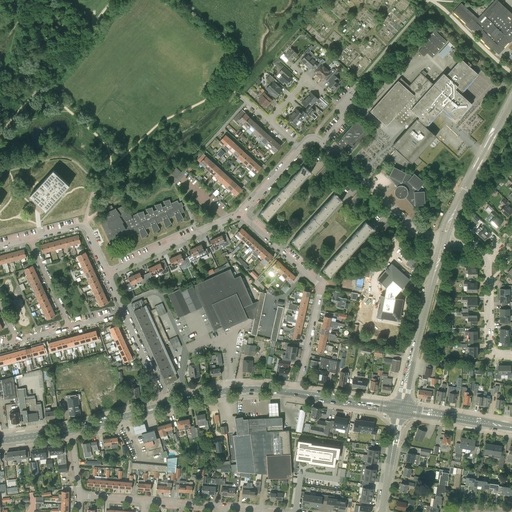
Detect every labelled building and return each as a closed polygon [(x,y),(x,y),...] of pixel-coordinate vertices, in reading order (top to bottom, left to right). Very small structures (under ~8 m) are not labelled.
[(511,17),(511,16),(511,13),(496,0),(494,0),(478,19),(461,3),(453,12),(466,24),(465,25),(471,31),(472,30),(479,36),(478,37),(485,43),(484,44),(491,50),(492,49),(496,52),(498,55),(504,49),(503,48),(509,42),(510,43),(511,40),(511,17)] [(434,30),(420,46),(421,48),(418,52),(424,56),(425,55),(427,53),(432,58),(447,41),(434,30)] [(438,54),(443,59),(443,58),(447,53),(451,49),(450,48),(452,45),(449,42),(447,45),(438,54)] [(305,56),(301,61),(305,65),(312,58),(308,54),(311,50),(309,48),(303,54),(305,56)] [(449,54),(453,59),(459,52),(455,48),(453,50),(449,54)] [(283,54),(280,57),(285,62),(287,59),(290,62),(294,57),(297,54),(291,49),(285,55),(283,54)] [(316,66),(321,61),(323,59),(321,57),(318,59),(314,55),(312,58),(305,65),(309,69),(314,64),(316,66)] [(393,118),(403,127),(415,114),(427,125),(439,112),(442,108),(455,119),(457,117),(459,118),(462,115),(461,115),(471,104),(460,94),(478,74),(461,59),(447,74),(446,76),(443,73),(433,84),(421,73),(409,86),(400,78),(373,108),(370,111),(384,124),(386,126),(393,118)] [(280,71),(283,67),(275,60),(272,64),(280,71)] [(322,64),(314,73),(318,77),(326,68),(322,64)] [(287,84),(292,79),(289,76),(291,74),(284,67),(279,73),(282,75),(278,79),(282,83),(284,81),(287,84)] [(323,81),(331,73),(326,68),(318,77),(323,81)] [(271,84),(266,89),(269,91),(268,92),(268,93),(270,96),(271,95),(272,94),(275,97),(281,90),(278,88),(279,87),(276,84),(275,85),(273,82),(275,80),(269,75),(266,79),(271,84)] [(336,82),(338,79),(334,75),(329,80),(332,82),(330,84),(328,86),(334,92),(340,86),(336,82)] [(309,96),(308,96),(306,98),(313,105),(316,101),(318,104),(321,101),(310,92),(308,95),(309,96)] [(268,103),(269,104),(272,101),(264,93),(260,98),(261,99),(258,102),(264,107),(268,103)] [(312,113),(314,111),(313,110),(311,107),(313,105),(306,98),(304,101),(304,100),(301,103),(308,109),(305,111),(309,115),(308,116),(309,117),(308,118),(309,118),(311,118),(310,117),(311,116),(314,119),(317,117),(312,113)] [(302,121),(304,119),(307,115),(303,111),(301,113),(296,108),(293,111),(294,112),(292,114),(299,120),(301,122),(302,121)] [(243,124),(250,118),(245,114),(242,117),(239,114),(233,120),(238,125),(241,122),(243,124)] [(295,124),(299,120),(292,114),(291,116),(290,115),(288,118),(293,122),(291,124),(295,129),(297,126),(295,124)] [(426,127),(427,125),(415,114),(403,127),(405,128),(406,129),(416,118),(426,127)] [(243,124),(248,128),(254,122),(250,118),(243,124)] [(406,129),(393,144),(412,162),(436,136),(426,127),(416,118),(406,129)] [(364,131),(365,130),(356,121),(341,137),(342,138),(337,144),(343,149),(349,155),(367,134),(364,131)] [(258,126),(254,122),(248,128),(252,132),(258,126)] [(235,133),(236,131),(228,124),(227,126),(235,133)] [(252,132),(257,137),(263,130),(258,126),(252,132)] [(267,134),(263,130),(257,137),(261,141),(267,134)] [(261,141),(266,145),(272,138),(267,134),(261,141)] [(219,142),(224,146),(230,139),(225,135),(219,142)] [(276,142),(272,138),(266,145),(270,149),(276,142)] [(224,146),(228,150),(234,143),(230,139),(224,146)] [(281,146),(276,142),(270,149),(274,153),(281,146)] [(239,147),(234,143),(228,150),(232,154),(239,147)] [(232,154),(237,158),(243,152),(239,147),(232,154)] [(225,153),(221,149),(216,154),(221,158),(225,153)] [(247,156),(243,152),(237,158),(241,162),(247,156)] [(200,163),(204,167),(210,160),(206,156),(205,157),(202,154),(199,158),(202,160),(200,163)] [(241,162),(246,166),(252,160),(247,156),(241,162)] [(215,164),(210,160),(204,167),(209,171),(215,164)] [(256,164),(252,160),(246,166),(250,170),(256,164)] [(215,164),(209,171),(213,175),(219,169),(215,164)] [(261,168),(256,164),(250,170),(255,174),(261,168)] [(303,165),(260,213),(267,220),(311,172),(303,165)] [(176,178),(181,172),(175,167),(170,173),(172,174),(176,178)] [(414,173),(412,176),(409,175),(405,173),(400,170),(394,167),(389,176),(387,174),(394,184),(395,185),(396,186),(397,187),(395,189),(394,191),(395,195),(397,197),(399,198),(402,199),(405,197),(409,202),(415,210),(415,206),(425,205),(424,191),(420,191),(418,190),(424,182),(419,177),(414,173)] [(219,169),(213,175),(218,179),(224,173),(219,169)] [(35,189),(29,196),(45,211),(51,205),(51,204),(63,191),(69,185),(53,170),(47,176),(35,190),(35,189)] [(224,173),(218,179),(222,183),(228,177),(224,173)] [(222,183),(227,187),(233,181),(228,177),(222,183)] [(237,185),(233,181),(227,187),(231,191),(237,185)] [(236,196),(242,189),(237,185),(231,191),(236,196)] [(299,249),(342,200),(335,193),(291,242),(299,249)] [(105,210),(105,212),(104,212),(106,220),(100,222),(109,242),(111,246),(124,240),(126,239),(128,239),(130,244),(130,243),(136,240),(137,240),(133,235),(139,232),(142,239),(142,238),(148,234),(148,235),(145,230),(151,227),(154,234),(154,233),(159,229),(160,230),(160,229),(157,224),(163,221),(166,228),(166,227),(171,224),(172,224),(169,219),(175,216),(177,223),(178,223),(177,222),(183,218),(183,219),(184,219),(181,213),(184,212),(182,207),(183,207),(183,206),(182,204),(181,202),(181,203),(179,204),(177,200),(171,203),(169,199),(163,201),(166,206),(162,208),(161,203),(154,205),(157,210),(153,212),(152,207),(145,209),(149,214),(145,216),(143,211),(137,213),(137,214),(132,216),(130,212),(129,212),(125,204),(113,207),(112,205),(104,208),(105,210)] [(500,211),(507,217),(511,211),(511,208),(503,200),(501,202),(505,206),(500,211)] [(496,229),(503,221),(492,212),(490,214),(493,217),(489,222),(496,229)] [(480,219),(473,213),(470,216),(471,216),(477,222),(480,219)] [(366,222),(322,270),(330,277),(374,229),(366,222)] [(484,241),(491,234),(484,227),(482,226),(481,228),(480,227),(479,228),(478,228),(477,228),(478,229),(475,232),(484,241)] [(246,232),(242,228),(234,236),(239,240),(240,238),(246,232)] [(245,242),(250,236),(246,232),(240,238),(245,242)] [(78,235),(72,237),(74,245),(80,243),(80,241),(78,235)] [(222,235),(216,238),(219,245),(223,243),(224,246),(229,244),(227,239),(224,240),(222,235)] [(250,236),(245,242),(250,246),(255,240),(250,236)] [(65,239),(68,247),(74,245),(72,237),(65,239)] [(216,246),(219,245),(216,238),(210,240),(213,246),(210,247),(212,252),(217,250),(216,246)] [(59,240),(61,248),(68,247),(65,239),(59,240)] [(53,242),(55,250),(61,248),(59,240),(53,242)] [(250,246),(247,249),(249,251),(246,254),(249,256),(254,250),(259,244),(255,240),(250,246)] [(55,250),(53,242),(47,244),(49,252),(55,250)] [(43,253),(49,252),(47,244),(40,245),(43,253)] [(208,254),(206,249),(204,250),(201,244),(195,247),(199,254),(200,257),(208,254)] [(254,250),(258,254),(264,248),(259,244),(254,250)] [(190,250),(192,255),(187,257),(191,265),(190,262),(196,259),(195,256),(199,254),(195,247),(190,250)] [(244,252),(247,249),(245,247),(238,254),(240,256),(244,252)] [(268,252),(264,248),(258,254),(263,258),(268,252)] [(26,258),(24,250),(18,251),(20,259),(26,258)] [(11,253),(13,261),(20,259),(18,251),(11,253)] [(88,258),(87,255),(87,256),(85,252),(77,256),(80,262),(88,258)] [(268,262),(273,256),(268,252),(263,258),(260,261),(258,259),(255,262),(258,264),(260,262),(266,267),(269,264),(268,262)] [(5,255),(7,263),(13,261),(11,253),(5,255)] [(183,259),(181,254),(175,257),(178,264),(181,262),(183,265),(185,264),(186,267),(191,265),(187,257),(183,259)] [(256,257),(254,255),(248,262),(250,264),(256,257)] [(176,269),(174,265),(178,264),(175,257),(169,259),(171,264),(169,266),(171,271),(176,269)] [(245,268),(248,265),(240,257),(237,260),(245,268)] [(89,261),(88,258),(80,262),(82,267),(90,264),(91,263),(90,261),(89,261)] [(270,273),(273,275),(276,271),(282,265),(277,261),(272,267),(268,272),(270,273)] [(160,263),(154,266),(158,273),(161,271),(163,275),(168,272),(165,267),(163,268),(160,263)] [(82,267),(85,273),(93,269),(92,267),(90,264),(82,267)] [(282,265),(276,271),(279,273),(276,276),(271,282),(273,284),(281,275),(287,269),(282,265)] [(368,265),(363,271),(362,276),(369,278),(372,265),(368,265)] [(24,269),(27,275),(35,271),(36,271),(35,269),(34,269),(33,266),(24,269)] [(149,268),(150,272),(146,274),(149,281),(156,277),(154,274),(158,273),(154,266),(149,268)] [(477,277),(477,270),(476,266),(470,266),(470,267),(466,267),(466,273),(468,273),(468,277),(477,277)] [(85,273),(87,278),(95,275),(96,274),(95,272),(94,272),(93,269),(85,273)] [(230,269),(193,285),(203,306),(204,310),(213,330),(223,326),(223,328),(228,326),(235,323),(247,318),(242,308),(253,303),(240,275),(234,278),(230,269)] [(285,279),(291,273),(287,269),(281,275),(285,279)] [(250,272),(256,278),(258,276),(252,270),(250,272)] [(27,275),(29,281),(38,277),(38,276),(37,274),(35,271),(27,275)] [(149,281),(146,274),(141,276),(140,272),(134,275),(137,282),(140,281),(142,284),(149,281)] [(289,284),(296,277),(291,273),(285,279),(288,281),(287,282),(289,284)] [(402,309),(407,276),(389,273),(387,280),(385,280),(386,278),(381,277),(380,285),(373,284),(370,299),(377,301),(376,307),(366,306),(364,315),(360,315),(359,322),(373,324),(372,328),(377,328),(377,325),(382,326),(387,327),(387,329),(399,331),(400,323),(393,322),(395,308),(402,309)] [(87,278),(90,284),(98,280),(97,278),(95,275),(87,278)] [(134,284),(137,282),(134,275),(128,278),(130,283),(125,285),(128,291),(135,288),(134,284)] [(29,281),(32,286),(40,282),(41,282),(40,280),(39,280),(38,277),(29,281)] [(90,284),(92,290),(100,286),(101,285),(100,283),(99,284),(98,280),(90,284)] [(42,286),(40,282),(32,286),(34,292),(43,288),(42,286)] [(468,292),(477,292),(477,285),(477,282),(473,282),(464,282),(464,285),(467,285),(468,292)] [(102,289),(100,286),(92,290),(95,295),(103,291),(102,289)] [(168,294),(177,290),(177,288),(176,286),(169,289),(169,290),(166,291),(167,294),(168,294)] [(168,294),(179,317),(184,315),(197,309),(202,307),(193,286),(181,292),(179,289),(177,290),(168,294)] [(500,289),(500,296),(509,296),(509,289),(511,289),(511,286),(502,286),(502,289),(500,289)] [(34,292),(37,297),(45,294),(45,293),(46,293),(45,291),(44,291),(43,288),(34,292)] [(95,295),(97,301),(105,297),(106,297),(105,294),(105,295),(103,291),(95,295)] [(333,296),(331,302),(337,303),(336,307),(344,308),(346,299),(339,297),(340,292),(334,291),(333,296)] [(47,297),(45,294),(37,297),(39,303),(48,299),(47,297)] [(300,302),(307,304),(308,298),(294,295),(292,294),(291,297),(298,298),(298,299),(301,299),(300,302)] [(509,302),(509,296),(500,296),(500,302),(503,302),(503,306),(511,306),(511,302),(509,302)] [(107,300),(105,297),(97,301),(100,306),(108,302),(107,300)] [(467,308),(477,308),(477,298),(462,298),(462,301),(467,301),(467,308)] [(39,303),(42,308),(50,305),(51,304),(50,302),(49,302),(48,299),(39,303)] [(174,361),(166,343),(169,341),(158,315),(154,317),(146,300),(143,301),(142,299),(131,304),(162,372),(166,383),(173,380),(174,381),(178,379),(174,371),(177,369),(174,361)] [(52,308),(50,305),(42,308),(44,314),(53,310),(52,308)] [(511,309),(511,306),(503,306),(503,309),(500,309),(500,316),(509,315),(509,309),(511,309)] [(296,308),(295,311),(298,311),(298,314),(304,316),(306,310),(296,308)] [(54,314),(53,310),(44,314),(47,320),(55,316),(56,315),(55,313),(54,314)] [(467,324),(477,324),(477,314),(462,314),(462,317),(467,317),(467,324)] [(509,322),(509,315),(500,316),(500,322),(503,322),(503,326),(511,326),(511,322),(509,322)] [(337,326),(338,323),(330,321),(331,318),(324,316),(323,322),(337,326)] [(295,326),(302,328),(303,322),(293,320),(286,318),(285,321),(296,323),(295,326)] [(112,328),(109,329),(110,330),(111,332),(112,334),(119,331),(119,329),(118,328),(117,325),(115,326),(112,328)] [(511,329),(511,326),(503,326),(503,329),(500,329),(500,336),(509,336),(509,329),(511,329)] [(331,333),(328,332),(329,330),(322,328),(320,334),(335,337),(335,335),(331,334),(331,333)] [(112,334),(109,335),(110,338),(113,336),(114,340),(122,336),(119,331),(112,334)] [(477,341),(477,331),(475,331),(468,332),(465,332),(465,335),(468,335),(468,341),(477,341)] [(117,345),(124,342),(122,336),(114,340),(117,345)] [(509,342),(509,336),(500,336),(500,342),(503,342),(503,345),(501,345),(501,346),(511,346),(511,342),(509,342)] [(245,354),(255,356),(256,346),(252,345),(254,338),(248,337),(247,344),(246,344),(245,354)] [(333,346),(325,345),(326,341),(319,340),(318,346),(332,349),(333,346)] [(120,351),(127,347),(124,342),(117,345),(118,348),(120,351)] [(287,348),(286,351),(296,353),(297,347),(290,346),(291,343),(285,342),(284,347),(287,348)] [(43,345),(37,346),(39,354),(45,353),(43,346),(43,345)] [(121,354),(119,355),(119,357),(122,356),(129,353),(127,347),(120,351),(121,354)] [(477,357),(477,347),(469,347),(469,357),(477,357)] [(383,349),(375,348),(374,356),(381,357),(383,349)] [(295,359),(296,353),(286,351),(285,355),(283,355),(282,360),(288,361),(288,358),(295,359)] [(16,360),(14,353),(8,354),(10,362),(11,365),(14,364),(16,363),(17,363),(16,360)] [(126,361),(132,358),(129,353),(122,356),(125,362),(126,361)] [(337,361),(322,357),(317,382),(326,383),(328,372),(335,373),(337,361)] [(390,371),(398,372),(400,361),(392,359),(390,371)] [(255,372),(255,366),(252,366),(252,361),(243,360),(243,367),(243,371),(255,372)] [(288,366),(289,362),(279,360),(278,364),(277,364),(276,373),(279,374),(278,375),(287,376),(288,370),(287,369),(288,366)] [(194,378),(194,377),(196,377),(196,378),(198,378),(198,376),(200,376),(198,365),(188,366),(190,378),(192,377),(192,379),(194,378)] [(501,374),(504,374),(504,365),(498,365),(498,372),(495,372),(494,378),(501,378),(501,374)] [(212,376),(221,375),(220,368),(211,369),(212,376)] [(339,385),(345,386),(345,385),(346,382),(347,382),(348,373),(341,372),(339,385)] [(0,387),(2,387),(4,399),(16,398),(13,377),(0,380),(0,387)] [(371,381),(370,389),(376,390),(376,386),(377,386),(378,381),(376,381),(376,378),(372,378),(371,381)] [(381,391),(389,393),(391,379),(383,378),(381,391)] [(352,387),(359,388),(360,380),(353,379),(352,387)] [(367,381),(360,380),(359,388),(365,389),(367,381)] [(139,396),(139,392),(143,392),(139,381),(133,382),(134,384),(131,384),(132,388),(130,388),(131,393),(128,394),(129,397),(132,397),(139,396)] [(445,392),(444,392),(445,388),(446,388),(446,384),(442,384),(441,391),(438,391),(436,399),(443,400),(445,392)] [(457,398),(457,394),(456,393),(457,388),(448,386),(447,396),(449,396),(448,401),(455,402),(456,398),(457,398)] [(468,395),(468,392),(466,392),(466,389),(465,387),(462,387),(461,394),(463,395),(462,397),(464,398),(463,403),(469,404),(471,395),(468,395)] [(17,389),(21,415),(23,414),(23,422),(38,420),(43,419),(41,403),(40,403),(40,402),(36,402),(35,398),(34,395),(27,396),(27,395),(26,395),(25,388),(17,389)] [(481,406),(482,406),(484,394),(481,393),(481,396),(477,396),(475,404),(481,405),(481,406)] [(500,394),(497,393),(495,408),(496,408),(496,407),(502,408),(503,400),(499,399),(500,394)] [(486,394),(484,394),(482,406),(483,407),(484,405),(489,406),(490,398),(486,397),(486,394)] [(78,396),(67,397),(69,415),(80,414),(78,396)] [(278,417),(277,403),(268,404),(269,418),(278,417)] [(46,419),(55,418),(54,411),(50,411),(50,407),(46,408),(47,412),(45,412),(46,419)] [(20,422),(18,412),(15,413),(15,410),(11,411),(12,412),(9,413),(11,424),(19,423),(19,422),(20,422)] [(302,428),(305,410),(299,410),(295,432),(301,433),(302,428)] [(198,422),(198,426),(205,425),(205,429),(209,428),(207,420),(206,420),(205,414),(197,416),(198,422)] [(333,427),(339,428),(341,418),(335,416),(334,422),(331,422),(330,428),(333,428),(333,427)] [(233,435),(236,464),(230,465),(231,471),(237,472),(240,472),(243,472),(268,474),(268,478),(271,478),(278,478),(287,478),(288,478),(288,474),(291,474),(289,439),(289,432),(289,431),(289,430),(283,430),(282,417),(278,417),(269,418),(265,418),(265,417),(262,417),(261,418),(243,419),(242,417),(238,418),(235,418),(237,435),(233,435)] [(347,419),(341,418),(339,428),(345,429),(345,431),(348,431),(349,425),(346,425),(347,419)] [(189,419),(183,420),(185,430),(188,429),(189,433),(191,433),(192,438),(195,438),(194,428),(191,428),(190,426),(189,419)] [(367,420),(363,419),(363,421),(359,420),(359,421),(355,421),(354,431),(359,432),(360,428),(372,430),(371,434),(376,434),(376,428),(373,427),(374,422),(367,421),(367,420)] [(183,420),(177,421),(179,429),(179,431),(176,431),(178,437),(183,435),(182,431),(185,430),(183,420)] [(325,420),(325,421),(318,420),(317,420),(317,421),(316,426),(311,425),(310,430),(309,432),(323,435),(328,436),(331,421),(325,420)] [(171,423),(164,425),(167,435),(173,433),(172,429),(173,429),(171,423)] [(135,435),(146,432),(144,424),(133,427),(135,435)] [(164,425),(157,427),(159,433),(160,437),(167,435),(164,425)] [(414,439),(422,442),(426,431),(418,428),(414,439)] [(159,438),(156,438),(154,430),(146,432),(141,434),(148,456),(160,452),(162,458),(167,456),(166,451),(164,446),(165,446),(164,443),(165,443),(164,438),(160,439),(159,438)] [(447,444),(449,444),(451,435),(444,434),(443,440),(441,439),(441,443),(442,443),(441,448),(446,449),(447,444)] [(110,438),(111,445),(112,448),(118,448),(117,444),(118,443),(117,437),(110,438)] [(456,443),(454,453),(457,454),(456,455),(455,455),(454,461),(451,460),(450,467),(453,467),(454,464),(459,464),(461,454),(461,452),(462,452),(462,448),(466,449),(468,439),(461,438),(461,437),(460,444),(456,443)] [(222,443),(221,438),(214,439),(215,444),(216,451),(222,451),(222,443)] [(475,440),(468,439),(466,449),(470,450),(469,454),(472,454),(472,456),(476,457),(477,447),(474,446),(475,440)] [(298,440),(295,460),(308,461),(308,463),(312,463),(321,465),(334,467),(336,459),(337,459),(338,459),(339,456),(340,448),(311,443),(311,442),(298,440)] [(84,455),(91,454),(90,451),(91,451),(90,448),(90,443),(83,444),(82,444),(82,447),(83,447),(84,455)] [(493,445),(485,443),(483,455),(491,457),(493,445)] [(62,445),(55,446),(56,454),(59,473),(68,471),(64,449),(62,449),(62,445)] [(491,457),(499,458),(501,446),(493,445),(491,457)] [(367,455),(379,457),(379,454),(378,453),(378,450),(373,449),(373,447),(367,446),(367,449),(368,449),(367,455)] [(45,447),(38,448),(39,456),(40,456),(40,460),(47,459),(45,447)] [(421,449),(419,456),(428,457),(429,451),(421,449)] [(25,450),(19,451),(20,459),(26,458),(29,457),(28,452),(25,452),(25,450)] [(12,451),(7,452),(7,454),(4,455),(5,460),(8,460),(8,465),(14,464),(13,459),(12,451)] [(406,461),(413,462),(414,458),(418,459),(418,455),(407,453),(406,461)] [(379,457),(367,455),(366,461),(365,461),(365,464),(371,465),(371,462),(377,463),(377,460),(378,460),(379,457)] [(171,473),(175,473),(177,457),(167,458),(167,466),(167,472),(171,473)] [(217,472),(231,471),(230,464),(216,465),(217,472)] [(364,474),(376,476),(376,473),(375,473),(376,469),(370,469),(370,466),(364,465),(364,468),(365,468),(364,474)] [(404,469),(402,475),(411,477),(411,473),(410,472),(411,469),(404,467),(404,469)] [(445,485),(447,485),(449,473),(448,473),(449,471),(435,469),(435,471),(438,475),(437,479),(439,480),(439,483),(434,483),(445,485)] [(474,486),(477,486),(478,478),(479,473),(475,472),(474,478),(466,477),(465,485),(474,486)] [(376,476),(364,474),(363,480),(362,480),(362,483),(368,484),(368,481),(374,482),(374,479),(375,479),(376,476)] [(113,481),(112,488),(119,488),(119,481),(119,478),(121,478),(122,475),(118,475),(118,478),(117,478),(116,481),(113,481)] [(209,486),(208,494),(215,494),(216,484),(219,485),(219,478),(216,478),(213,479),(209,478),(209,483),(209,486)] [(222,485),(221,495),(228,495),(229,484),(225,484),(225,481),(222,481),(222,479),(219,478),(219,485),(222,485)] [(228,495),(234,496),(235,489),(236,489),(236,487),(239,487),(239,486),(240,480),(240,478),(233,478),(233,483),(232,484),(229,484),(228,495)] [(276,492),(276,499),(282,500),(282,493),(280,493),(280,491),(281,491),(281,489),(279,489),(280,480),(283,481),(283,486),(287,486),(287,478),(278,478),(277,485),(276,492)] [(478,478),(477,486),(477,484),(481,485),(481,489),(485,489),(489,489),(490,481),(478,480),(478,478)] [(500,492),(501,484),(498,484),(498,483),(490,481),(489,489),(493,490),(492,492),(497,493),(497,492),(500,492)] [(164,483),(164,485),(163,485),(163,492),(170,493),(171,486),(171,482),(167,482),(167,483),(164,483)] [(401,483),(399,491),(406,492),(407,488),(413,489),(414,483),(408,482),(408,485),(401,483)] [(434,486),(437,487),(435,495),(441,496),(444,497),(445,488),(444,488),(445,485),(434,483),(434,486)] [(362,493),(373,495),(373,492),(372,492),(373,489),(367,488),(368,485),(362,484),(361,487),(362,487),(362,493)] [(511,487),(501,486),(501,484),(500,492),(501,490),(505,491),(504,495),(509,496),(509,495),(511,495),(511,487)] [(308,505),(310,495),(304,494),(304,492),(301,491),(300,497),(303,498),(302,505),(308,505)] [(373,495),(362,493),(361,499),(359,499),(359,502),(365,503),(365,500),(371,501),(371,498),(372,498),(373,495)] [(322,497),(315,496),(314,506),(320,507),(321,500),(324,501),(325,495),(322,494),(322,497)] [(442,499),(441,499),(441,496),(435,495),(431,494),(430,498),(433,498),(432,506),(431,506),(430,506),(438,508),(440,508),(442,499)] [(334,496),(325,495),(324,501),(327,501),(326,508),(332,509),(334,496)] [(345,500),(339,499),(338,510),(344,511),(345,504),(348,504),(348,501),(349,498),(346,498),(345,500)] [(396,508),(405,510),(406,503),(411,504),(411,505),(414,506),(415,500),(403,498),(402,502),(397,501),(396,508)]
